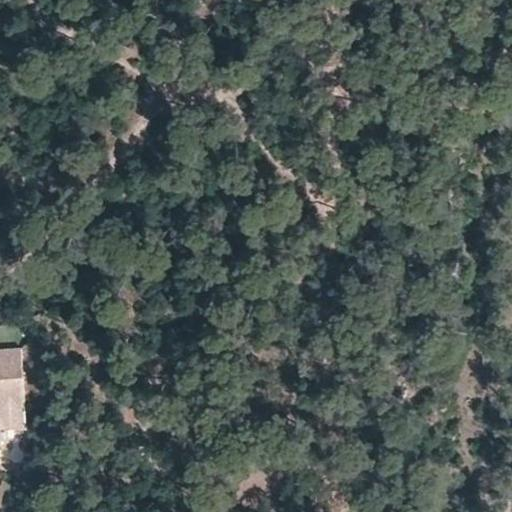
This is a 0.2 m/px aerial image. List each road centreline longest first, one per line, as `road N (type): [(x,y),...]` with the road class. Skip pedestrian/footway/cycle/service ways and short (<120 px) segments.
road 1 (track): [(328,0),(330,404),(346,511)]
road 2 (track): [(0,289),(51,223),(92,192),(170,176),(250,180),(331,202)]
